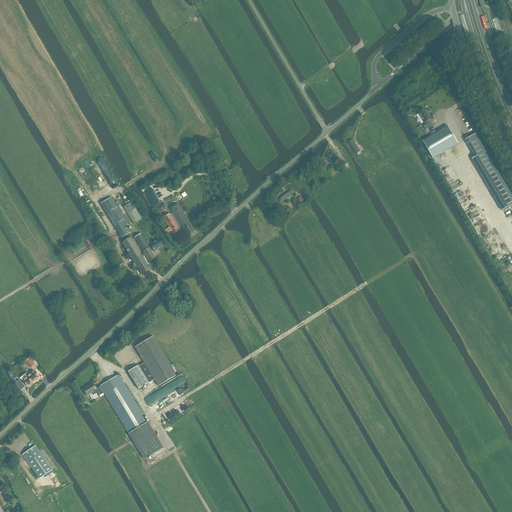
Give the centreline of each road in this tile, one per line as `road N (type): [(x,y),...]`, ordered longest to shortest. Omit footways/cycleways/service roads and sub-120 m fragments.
road 1 (unclassified): [(327,132),(0,435)]
road 2 (track): [(404,259),(154,421),(212,511)]
road 3 (track): [(0,300),(111,234),(97,202),(167,160)]
road 4 (unclassified): [(511,155),(452,6)]
road 5 (primary): [(464,0),(511,129)]
road 6 (unclassified): [(379,85),(477,0)]
road 7 (unclassified): [(379,85),(377,57),(420,19),(452,6)]
